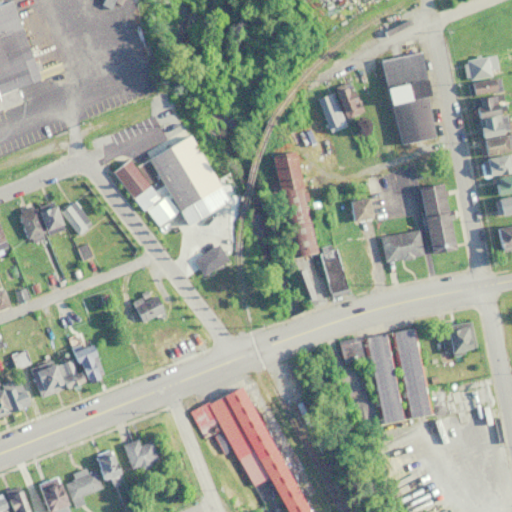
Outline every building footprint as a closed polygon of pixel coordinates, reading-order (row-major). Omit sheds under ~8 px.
[(0,0),(0,110),(19,104),(13,87),(35,80),(9,0),(7,0),(0,2),(0,0)] [(418,52),(378,59),(394,144),(433,137),(418,52)] [(496,72),(491,54),(460,61),(464,79),(496,72)] [(492,92),(491,79),(466,81),(467,94),(492,92)] [(313,99),(327,132),(344,125),(342,120),(362,111),(350,83),(313,99)] [(480,156),(511,149),(511,130),(500,133),(492,95),(468,100),(480,156)] [(368,152),(365,133),(355,134),(358,154),(368,152)] [(199,199),(170,145),(131,167),(127,160),(113,168),(146,228),(199,199)] [(268,155),(294,276),(319,271),(324,294),(345,290),(345,288),(364,284),(358,256),(365,254),(362,241),(332,247),(331,244),(314,248),(293,150),(268,155)] [(510,170),(506,154),(477,161),(481,178),(510,170)] [(511,190),(511,174),(490,178),(492,194),(511,190)] [(416,187),(429,252),(453,247),(440,183),(416,187)] [(511,194),(491,200),(496,217),(511,211),(511,194)] [(368,218),(366,198),(347,199),(349,220),(368,218)] [(61,229),(50,199),(14,212),(26,243),(61,229)] [(71,234),(86,228),(75,200),(60,206),(71,234)] [(511,248),(511,224),(492,228),(496,251),(511,248)] [(419,254),(415,229),(377,235),(381,261),(419,254)] [(216,300),(233,290),(218,265),(225,261),(215,244),(191,258),(216,300)] [(129,306),(138,323),(161,312),(152,295),(129,306)] [(438,325),(441,354),(471,350),(468,322),(438,325)] [(425,415),(411,328),(388,331),(402,419),(425,415)] [(375,424),(397,421),(384,333),(362,337),(375,424)] [(36,397),(99,377),(90,347),(27,367),(36,397)] [(17,379),(0,384),(0,414),(26,406),(17,379)] [(452,390),(456,414),(485,409),(482,385),(452,390)] [(302,511),(236,386),(186,412),(201,439),(210,434),(221,455),(230,451),(262,511),(302,511)] [(147,440),(135,444),(133,439),(120,444),(130,472),(156,462),(147,440)] [(91,454),(98,481),(116,476),(109,449),(91,454)] [(61,485),(73,505),(80,501),(78,498),(98,486),(88,469),(61,485)] [(33,483),(41,511),(46,511),(63,507),(54,477),(33,483)] [(1,492),(9,511),(26,511),(16,486),(1,492)]
